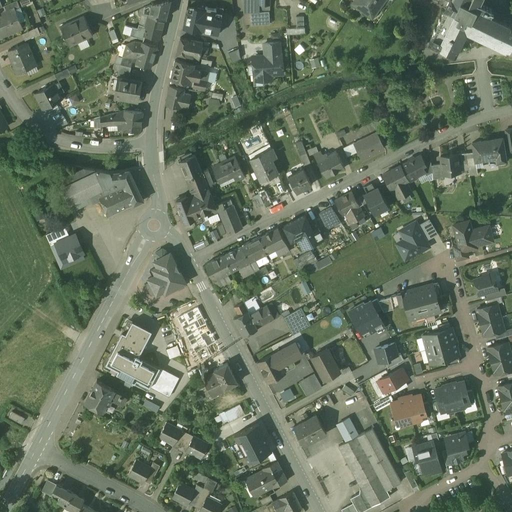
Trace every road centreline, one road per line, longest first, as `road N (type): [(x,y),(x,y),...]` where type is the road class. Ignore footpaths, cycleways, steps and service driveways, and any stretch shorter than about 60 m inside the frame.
road 1 (residential): [(511,108),(458,125),(188,262)]
road 2 (tertiary): [(188,262),(320,511)]
road 3 (tertiary): [(148,236),(37,447)]
road 4 (residential): [(0,82),(44,133),(98,147),(150,142)]
road 5 (residential): [(178,0),(150,142)]
road 6 (residential): [(154,511),(37,447)]
road 7 (residential): [(424,271),(445,264),(452,275),(477,361)]
